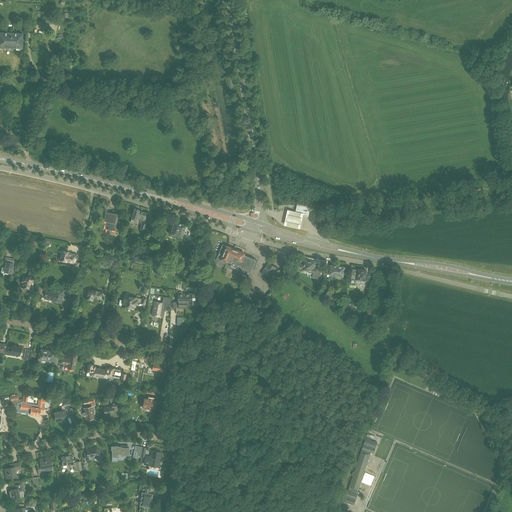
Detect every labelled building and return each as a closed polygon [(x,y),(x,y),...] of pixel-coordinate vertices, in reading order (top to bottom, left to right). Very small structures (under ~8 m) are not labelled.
[(0,47),(22,48),(22,33),(0,32),(0,47)] [(297,204),(297,205),(295,213),(308,216),(310,206),(297,204)] [(147,221),(144,220),(146,213),(138,211),(138,209),(134,208),(131,218),(130,222),(135,223),(136,220),(136,219),(138,220),(138,219),(140,219),(140,222),(141,223),(140,229),(143,230),(144,227),(146,227),(147,221)] [(111,211),(111,213),(105,212),(104,221),(106,221),(105,229),(107,229),(107,233),(117,234),(118,229),(116,229),(117,218),(121,219),(122,212),(118,212),(118,211),(113,210),(112,210),(112,211),(111,211)] [(300,215),(285,212),(282,226),(297,230),(300,215)] [(187,225),(185,225),(174,221),(170,234),(182,237),(183,230),(186,231),(187,225)] [(225,267),(233,270),(240,252),(222,244),(216,260),(227,264),(226,265),(225,267)] [(69,264),(73,265),(72,267),(78,269),(80,262),(75,261),(76,254),(68,253),(68,252),(67,251),(62,250),(61,250),(60,253),(61,254),(61,257),(59,257),(59,260),(60,260),(60,261),(70,262),(69,264)] [(240,252),(233,270),(234,271),(235,270),(239,272),(241,266),(242,267),(249,269),(249,270),(251,270),(252,268),(254,269),(258,261),(255,260),(255,259),(244,255),(244,253),(240,252)] [(4,262),(6,263),(5,268),(2,267),(1,271),(11,273),(13,263),(14,258),(5,257),(4,262)] [(315,262),(305,260),(304,264),(300,264),(300,267),(303,268),(303,270),(314,272),(313,274),(317,274),(318,269),(313,268),(315,262)] [(284,272),(269,262),(262,272),(276,282),(284,272)] [(330,274),(336,275),(338,266),(331,265),(330,269),(327,268),(326,273),(330,274)] [(338,266),(336,275),(343,276),(344,267),(338,266)] [(183,278),(185,271),(178,269),(176,272),(178,273),(176,276),(183,278)] [(359,269),(359,270),(353,269),(352,274),(358,275),(357,278),(358,278),(357,281),(361,282),(362,279),(365,280),(366,270),(359,269)] [(28,271),(28,275),(28,276),(22,275),(21,282),(23,282),(22,287),(23,287),(23,288),(24,289),(25,289),(26,288),(26,287),(29,288),(30,283),(31,283),(31,281),(33,281),(34,276),(33,276),(34,272),(28,271)] [(74,289),(66,288),(66,290),(63,290),(54,288),(54,292),(45,291),(44,297),(52,298),(52,301),(61,303),(62,295),(65,295),(73,296),(74,289)] [(248,295),(247,297),(250,298),(254,291),(247,288),(244,293),(248,295)] [(101,299),(102,292),(87,289),(85,299),(92,300),(93,297),(101,299)] [(178,293),(178,294),(180,297),(182,297),(182,298),(194,299),(194,293),(194,291),(189,290),(189,293),(182,293),(182,292),(178,292),(178,293)] [(118,305),(121,306),(121,307),(122,307),(132,309),(134,309),(134,307),(135,307),(136,302),(140,302),(140,303),(145,305),(147,298),(142,297),(141,298),(136,297),(124,294),(123,300),(119,299),(118,305)] [(180,297),(178,294),(177,301),(175,301),(175,307),(178,307),(178,308),(187,308),(187,305),(189,305),(189,303),(194,303),(194,299),(182,298),(182,297),(180,297)] [(154,301),(151,315),(160,316),(162,303),(154,301)] [(4,352),(4,354),(15,356),(15,354),(19,355),(21,347),(6,344),(6,345),(4,352)] [(52,360),(54,361),(53,364),(57,365),(58,358),(55,357),(52,356),(53,351),(49,351),(49,350),(40,348),(40,353),(39,353),(37,361),(41,362),(41,359),(48,360),(52,361),(52,360)] [(31,350),(25,349),(23,360),(29,361),(31,352),(31,350)] [(67,368),(74,369),(76,357),(69,355),(69,359),(60,357),(59,363),(68,365),(67,368)] [(88,362),(86,371),(86,374),(106,378),(106,379),(110,380),(110,378),(113,379),(113,376),(111,376),(113,367),(108,366),(108,368),(105,367),(105,369),(95,367),(95,365),(93,365),(93,363),(88,362)] [(161,371),(163,364),(153,362),(152,369),(161,371)] [(211,376),(202,372),(198,381),(208,385),(211,376)] [(156,399),(154,399),(155,397),(152,396),(151,398),(144,397),(142,406),(153,408),(154,403),(155,403),(156,399)] [(22,402),(12,404),(14,408),(14,409),(14,410),(15,411),(16,411),(16,408),(20,409),(30,410),(30,414),(39,415),(40,409),(42,409),(42,403),(45,404),(46,399),(43,398),(39,397),(37,407),(31,407),(32,404),(21,403),(21,402),(22,402)] [(114,415),(113,413),(114,413),(113,409),(117,408),(115,397),(110,398),(111,405),(103,407),(105,415),(106,416),(107,417),(113,416),(114,415)] [(94,418),(92,406),(84,408),(86,420),(94,418)] [(67,419),(65,410),(54,412),(55,421),(67,419)] [(361,451),(361,452),(370,455),(370,452),(373,453),(377,442),(365,438),(362,449),(361,451)] [(113,443),(113,452),(117,452),(117,453),(122,453),(122,452),(124,452),(130,452),(130,443),(124,443),(124,445),(122,445),(122,443),(113,443)] [(135,450),(138,451),(137,456),(144,457),(146,447),(136,446),(135,450)] [(86,450),(87,453),(84,453),(85,460),(89,459),(88,457),(94,456),(98,458),(102,452),(96,448),(86,450)] [(158,467),(161,452),(151,450),(150,456),(145,456),(144,464),(148,465),(158,467)] [(361,452),(356,466),(365,469),(370,455),(361,452)] [(76,462),(73,463),(71,454),(68,455),(68,454),(65,454),(65,455),(61,456),(63,465),(67,464),(67,466),(67,467),(69,468),(70,466),(74,465),(75,471),(82,469),(80,461),(76,462)] [(52,469),(52,467),(50,456),(39,458),(40,462),(38,463),(37,464),(37,466),(38,474),(45,472),(45,471),(52,469)] [(6,478),(8,478),(16,477),(15,470),(20,469),(19,463),(11,464),(11,467),(4,468),(6,478)] [(349,487),(348,490),(357,493),(362,495),(368,476),(363,475),(365,469),(356,466),(349,487)] [(14,485),(15,488),(8,490),(10,500),(20,498),(19,491),(24,490),(23,483),(14,485)] [(150,502),(151,498),(152,493),(149,493),(151,486),(144,485),(143,492),(142,492),(140,505),(139,511),(146,511),(147,506),(149,506),(150,502)] [(348,490),(346,496),(355,499),(357,493),(348,490)] [(346,496),(344,502),(353,505),(355,499),(346,496)]
